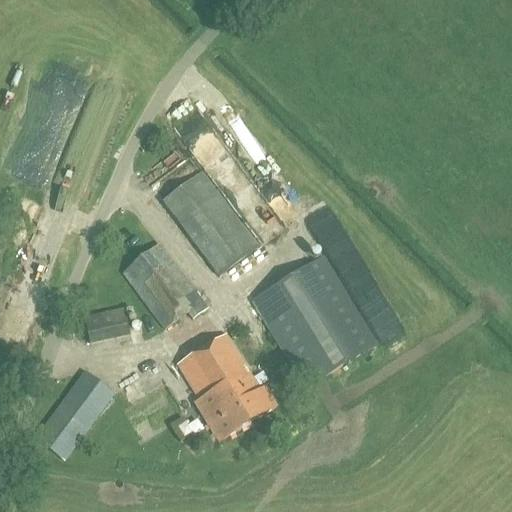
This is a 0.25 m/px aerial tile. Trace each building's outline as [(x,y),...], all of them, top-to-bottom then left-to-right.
[(238,148),(188,104),(169,126),(219,169),(238,148)] [(64,167),(45,227),(69,235),(88,175),(64,167)] [(248,170),(226,186),(240,204),(261,188),(248,170)] [(219,280),(258,250),(201,174),(162,204),(219,280)] [(191,322),(208,310),(159,246),(121,276),(163,332),(187,315),(191,322)] [(305,392),(378,347),(323,258),(251,303),(305,392)] [(88,347),(129,338),(123,311),(80,319),(88,347)] [(259,392),(225,338),(178,367),(199,402),(194,405),(218,444),(276,409),(264,389),(259,392)] [(65,464),(114,396),(84,373),(34,440),(65,464)] [(127,417),(135,435),(171,417),(163,399),(127,417)]
